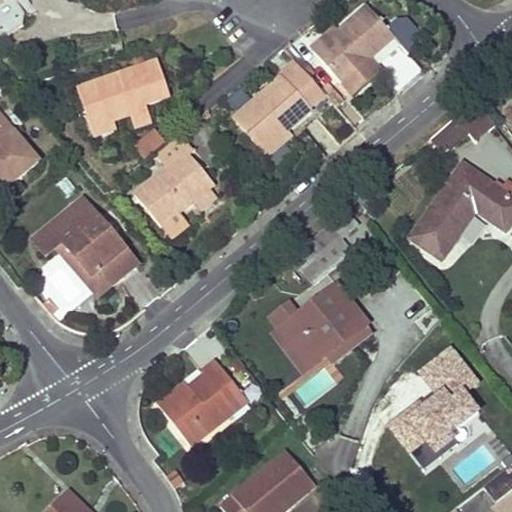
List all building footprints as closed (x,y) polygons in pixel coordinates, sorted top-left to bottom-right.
[(25,16),(12,0),(0,0),(0,36),(7,38),(24,26),(25,16)] [(314,55),(341,85),(369,60),(393,39),(386,31),(366,8),(314,55)] [(386,31),(393,39),(409,58),(428,42),(410,21),(398,22),(386,31)] [(287,46),(282,50),(292,61),(293,61),(307,77),(311,73),(287,46)] [(369,60),(341,85),(350,96),(378,71),(369,60)] [(232,121),(261,154),(287,132),(325,98),(322,94),(307,77),(293,61),(277,74),(281,79),(232,121)] [(76,89),(90,130),(112,123),(111,117),(127,112),(129,117),(133,129),(150,123),(144,107),(168,98),(156,64),(76,89)] [(328,89),(322,94),(325,98),(335,109),(341,103),(328,89)] [(473,105),(426,145),(434,153),(438,150),(447,142),(453,149),(468,137),(475,145),(493,130),(473,105)] [(111,117),(112,123),(129,117),(127,112),(111,117)] [(0,119),(0,192),(36,164),(0,119)] [(112,123),(90,130),(93,139),(115,132),(112,123)] [(165,145),(155,131),(133,148),(144,161),(165,145)] [(287,132),(261,154),(267,160),(291,138),(287,132)] [(213,186),(189,156),(193,153),(179,135),(153,155),(166,171),(134,197),(160,229),(162,228),(171,239),(186,226),(177,215),(193,203),(207,191),(213,186)] [(447,142),(438,150),(444,157),(453,149),(447,142)] [(511,201),(462,166),(410,241),(441,264),(475,216),(505,236),(511,226),(511,201)] [(207,191),(193,203),(199,211),(213,199),(207,191)] [(43,257),(56,248),(61,243),(90,278),(96,273),(109,288),(135,267),(80,201),(30,242),(43,257)] [(359,222),(349,210),(332,224),(341,237),(359,222)] [(292,258),(313,284),(345,259),(333,244),(341,237),(332,224),(292,258)] [(61,243),(56,248),(98,298),(109,288),(96,273),(90,278),(61,243)] [(299,317),(279,332),(304,365),(337,341),(342,347),(366,328),(336,289),(299,317)] [(268,316),(279,332),(299,317),(287,302),(268,316)] [(237,306),(212,327),(219,337),(245,315),(237,306)] [(342,347),(325,359),(331,367),(372,336),(366,328),(342,347)] [(304,365),(279,332),(273,337),(303,376),(325,359),(342,347),(337,341),(304,365)] [(419,372),(435,394),(388,427),(422,475),(489,428),(466,395),(479,386),(469,371),(453,349),(419,372)] [(193,397),(188,391),(185,387),(158,407),(191,450),(234,417),(228,408),(240,397),(215,365),(201,375),(203,378),(208,385),(193,397)] [(203,378),(188,391),(193,397),(208,385),(203,378)] [(240,397),(228,408),(234,417),(247,406),(240,397)] [(275,511),(285,505),(290,510),(314,490),(286,455),(220,509),(222,511),(275,511)] [(87,511),(69,493),(62,500),(74,511),(87,511)] [(511,511),(511,496),(494,511),(511,511)] [(74,511),(62,500),(49,511),(74,511)]
